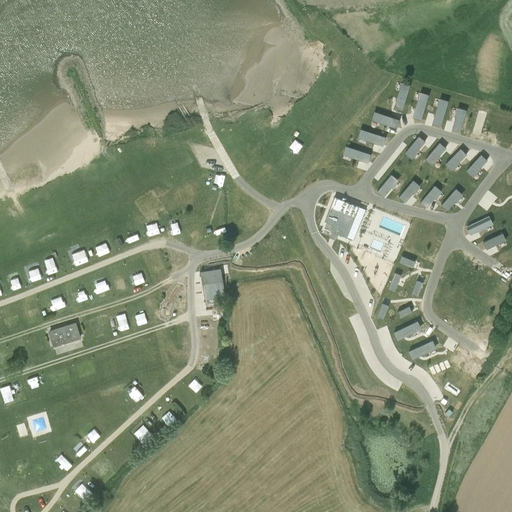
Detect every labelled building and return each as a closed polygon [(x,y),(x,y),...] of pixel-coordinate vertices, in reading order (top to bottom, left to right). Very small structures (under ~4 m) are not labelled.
[(316,26),(323,34),(330,28),(323,19),(316,26)] [(347,54),(357,62),(363,54),(354,46),(347,54)] [(401,96),(408,98),(415,80),(408,77),(401,96)] [(396,94),(399,86),(392,82),(388,90),(396,94)] [(415,82),(409,99),(417,102),(422,85),(415,82)] [(427,83),(419,103),(433,109),(441,89),(427,83)] [(461,117),(470,119),(476,102),(470,100),(471,98),(463,95),(460,104),(465,105),(461,117)] [(378,117),(383,111),(368,99),(363,105),(378,117)] [(357,114),(352,119),(367,131),(371,126),(357,114)] [(352,146),(358,140),(345,128),(339,134),(352,146)] [(383,134),(390,138),(393,131),(386,128),(383,134)] [(395,144),(402,148),(412,133),(406,129),(395,144)] [(369,157),(374,161),(385,145),(380,141),(369,157)] [(342,161),(347,156),(332,142),(328,147),(342,161)] [(331,175),(336,169),(319,154),(314,161),(331,175)] [(366,156),(354,171),(361,176),(373,161),(366,156)] [(384,162),(375,175),(381,180),(390,166),(384,162)] [(468,168),(461,188),(466,191),(474,170),(468,168)] [(211,179),(205,180),(210,198),(216,196),(211,179)] [(395,184),(392,189),(409,199),(412,193),(395,184)] [(191,203),(197,202),(196,186),(189,187),(191,203)] [(182,190),(175,192),(179,209),(185,207),(182,190)] [(414,210),(420,212),(426,195),(420,193),(414,210)] [(348,230),(358,207),(335,198),(326,221),(348,230)] [(156,213),(164,212),(162,199),(154,201),(156,213)] [(108,225),(102,227),(109,249),(115,247),(108,225)] [(190,241),(190,231),(180,231),(180,241),(190,241)] [(88,259),(95,257),(91,247),(99,244),(96,236),(87,239),(86,234),(80,236),(88,259)] [(337,240),(333,252),(346,256),(350,245),(337,240)] [(172,249),(165,251),(169,267),(176,266),(172,249)] [(424,278),(417,266),(410,270),(418,282),(424,278)] [(18,267),(13,268),(16,284),(22,283),(18,267)] [(140,271),(143,282),(153,279),(150,268),(140,271)] [(351,268),(343,271),(352,290),(359,287),(351,268)] [(46,269),(34,272),(39,285),(50,281),(46,269)] [(220,269),(200,272),(202,284),(222,280),(220,269)] [(408,272),(405,276),(417,286),(420,282),(408,272)] [(75,284),(69,287),(75,304),(82,302),(75,284)] [(106,295),(116,294),(114,284),(104,285),(106,295)] [(223,284),(207,286),(208,295),(224,292),(223,284)] [(374,315),(380,310),(365,294),(359,299),(374,315)] [(46,297),(48,310),(57,308),(55,295),(46,297)] [(150,301),(151,308),(160,306),(163,317),(168,316),(163,298),(150,301)] [(139,314),(129,315),(131,327),(147,324),(146,317),(140,318),(139,314)] [(124,318),(113,321),(115,332),(127,329),(124,318)] [(96,337),(109,333),(106,322),(93,326),(96,337)] [(53,345),(80,336),(76,324),(49,333),(53,345)] [(213,348),(202,350),(203,358),(215,357),(213,348)] [(100,365),(108,360),(102,352),(94,357),(100,365)] [(78,360),(79,370),(88,369),(88,359),(78,360)] [(474,360),(465,375),(471,379),(481,363),(474,360)] [(190,379),(185,383),(195,394),(199,390),(190,379)] [(20,492),(23,475),(12,473),(9,490),(20,492)] [(32,484),(29,501),(40,504),(43,487),(32,484)] [(52,511),(56,511),(64,499),(55,493),(46,508),(52,511)]
